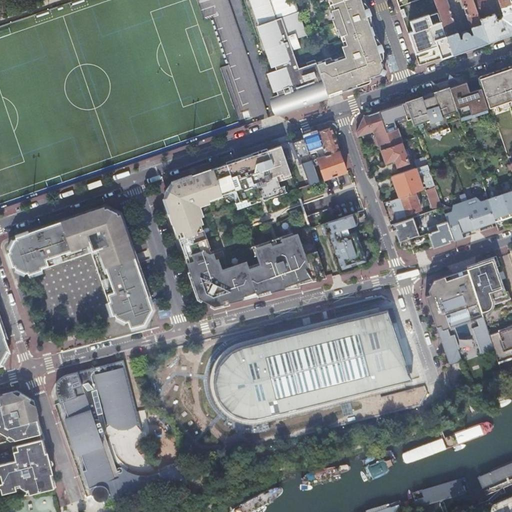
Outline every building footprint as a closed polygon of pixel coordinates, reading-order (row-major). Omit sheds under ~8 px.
[(249,0),(258,25),(257,26),(271,67),(273,67),(275,66),(276,70),(267,73),(273,92),(277,91),(278,95),(273,96),(279,114),(287,111),(311,103),(308,95),(317,92),(319,100),(323,99),(328,97),(326,91),(317,66),(309,69),(310,72),(301,75),(295,56),(303,54),(299,45),(309,41),(294,0),(287,0),(291,14),(276,19),(269,0),(249,0)] [(269,0),(276,19),(291,14),(287,0),(269,0)] [(367,80),(381,76),(385,67),(382,59),(383,54),(382,49),(364,0),(331,0),(332,3),(334,9),(331,9),(331,14),(334,24),(337,30),(340,35),(344,45),(342,46),(345,55),(332,60),(331,57),(330,57),(340,87),(347,90),(357,87),(356,84),(367,80)] [(487,42),(472,0),(461,0),(472,31),(466,33),(465,33),(464,33),(463,33),(463,34),(462,34),(462,35),(462,36),(462,37),(462,38),(458,39),(445,0),(433,0),(441,21),(452,54),(467,49),(487,42)] [(498,0),(503,13),(501,17),(496,19),(494,13),(490,14),(485,0),(472,0),(487,42),(503,36),(511,33),(511,7),(509,0),(498,0)] [(441,21),(432,24),(429,14),(409,21),(413,31),(408,32),(416,54),(437,46),(441,58),(443,57),(452,54),(441,21)] [(334,94),(347,90),(340,87),(330,57),(316,62),(317,66),(326,91),(328,97),(334,94)] [(511,79),(508,67),(502,69),(505,79),(499,81),(498,78),(495,79),(496,82),(488,84),(491,92),(502,88),(503,91),(506,90),(505,87),(511,84),(511,79)] [(490,73),(480,76),(482,84),(493,80),(490,73)] [(369,114),(363,117),(358,126),(356,132),(357,136),(361,135),(374,131),(375,136),(374,139),(376,145),(379,147),(380,150),(401,142),(395,124),(406,120),(411,118),(414,125),(422,122),(426,134),(429,133),(448,126),(447,121),(459,117),(453,99),(449,87),(448,87),(449,90),(435,95),(434,92),(428,94),(406,102),(401,103),(387,108),(388,111),(370,117),(369,114)] [(503,91),(501,91),(509,114),(511,112),(511,99),(508,89),(506,90),(503,91)] [(308,95),(311,103),(319,100),(317,92),(308,95)] [(380,111),(369,114),(370,117),(388,111),(387,108),(380,111)] [(450,130),(448,126),(429,133),(431,137),(450,130)] [(333,139),(330,128),(329,128),(327,129),(317,133),(322,149),(324,155),(337,150),(333,139)] [(506,142),(511,139),(511,132),(503,135),(506,142)] [(322,149),(317,133),(314,134),(304,137),(309,154),(322,149)] [(311,159),(309,154),(304,137),(299,139),(288,142),(294,159),(304,155),(306,161),(301,163),(302,168),(306,177),(316,173),(311,159)] [(401,142),(380,150),(385,163),(394,160),(396,167),(408,163),(401,142)] [(282,176),(289,174),(289,173),(280,145),(266,150),(250,156),(246,157),(226,164),(191,176),(179,180),(171,183),(164,198),(164,200),(172,223),(181,250),(189,272),(198,298),(213,306),(238,300),(269,292),(325,278),(316,251),(303,255),(301,250),(299,245),(297,240),(295,234),(292,235),(282,239),(268,243),(255,248),(257,254),(259,261),(260,264),(247,269),(246,266),(245,262),(230,267),(224,269),(220,271),(216,260),(214,260),(211,254),(210,254),(208,248),(209,248),(207,242),(203,230),(202,230),(200,224),(201,224),(199,217),(198,217),(201,216),(199,209),(198,205),(201,204),(208,201),(207,199),(234,189),(235,192),(238,201),(240,207),(254,202),(253,199),(258,198),(260,197),(261,196),(266,195),(267,198),(281,193),(279,187),(277,181),(276,178),(275,175),(281,174),(282,176)] [(250,156),(266,150),(265,148),(225,162),(226,164),(246,157),(250,156)] [(341,161),(337,150),(324,155),(316,158),(323,179),(329,177),(345,172),(341,161)] [(428,164),(425,156),(414,160),(416,168),(422,166),(428,164)] [(425,174),(430,172),(428,164),(422,166),(425,174)] [(392,176),(399,197),(414,192),(423,189),(416,168),(392,176)] [(163,196),(164,198),(171,183),(169,183),(165,189),(163,196)] [(433,210),(436,209),(443,207),(441,202),(438,195),(436,189),(436,187),(426,190),(433,210)] [(208,201),(235,192),(234,189),(207,199),(208,201)] [(511,190),(502,194),(510,216),(511,215),(511,190)] [(414,192),(399,197),(390,200),(395,214),(404,211),(405,215),(421,210),(414,192)] [(480,232),(497,225),(496,221),(488,199),(488,198),(481,201),(478,198),(476,197),(468,200),(465,193),(460,195),(460,197),(462,201),(453,204),(453,207),(452,211),(445,213),(448,220),(455,240),(471,234),(470,230),(474,228),(479,227),(480,232)] [(502,194),(488,199),(496,221),(510,216),(502,194)] [(172,223),(164,200),(162,200),(170,224),(172,223)] [(87,212),(14,236),(7,252),(12,267),(27,274),(41,269),(41,267),(48,265),(47,263),(52,261),(51,257),(65,252),(72,250),(80,247),(89,244),(90,247),(91,250),(94,250),(98,248),(101,257),(103,265),(106,273),(113,291),(107,294),(109,300),(107,301),(112,315),(128,323),(129,327),(143,324),(151,308),(135,261),(118,213),(103,206),(87,212)] [(363,224),(358,212),(332,221),(335,232),(340,230),(363,224)] [(419,234),(414,217),(407,219),(398,222),(393,224),(396,231),(399,241),(400,240),(401,241),(399,243),(400,246),(401,248),(403,249),(406,249),(410,247),(413,254),(433,247),(433,248),(451,242),(450,241),(454,240),(454,241),(455,240),(448,220),(428,227),(429,232),(420,236),(419,234)] [(353,265),(358,263),(365,261),(365,259),(355,232),(342,236),(340,230),(335,232),(330,234),(342,269),(353,265)] [(282,239),(292,235),(291,232),(274,238),(251,246),(254,255),(257,254),(255,248),(268,243),(282,239)] [(480,308),(481,313),(486,311),(509,303),(507,297),(501,280),(500,279),(501,278),(500,278),(499,275),(499,274),(499,273),(498,273),(496,266),(495,266),(493,259),(466,268),(467,271),(471,282),(476,298),(480,308)] [(439,336),(450,365),(461,361),(452,335),(448,337),(445,329),(477,317),(480,325),(473,328),(482,353),(494,349),(489,335),(489,334),(484,321),(481,313),(480,308),(476,298),(471,282),(467,271),(466,268),(432,280),(429,286),(427,291),(428,294),(424,296),(436,327),(439,336)] [(509,296),(507,297),(509,303),(486,311),(487,313),(511,304),(509,296)] [(378,306),(241,341),(236,342),(237,346),(242,345),(248,343),(249,348),(252,347),(251,343),(261,340),(349,318),(350,322),(353,322),(352,317),(379,310),(378,306)] [(349,318),(261,340),(251,343),(252,347),(249,348),(248,343),(242,345),(237,346),(232,349),(227,353),(222,357),(219,362),(216,368),(214,374),(213,380),(214,386),(215,392),(217,398),(221,403),(224,408),(229,412),(236,416),(242,418),(248,419),(256,418),(260,418),(267,416),(266,412),(268,411),(269,415),(280,413),(367,391),(366,386),(369,386),(370,390),(393,384),(404,382),(411,379),(399,344),(387,308),(379,310),(352,317),(353,322),(350,322),(349,318)] [(0,365),(8,351),(9,350),(0,325),(0,365)] [(489,335),(499,364),(511,359),(511,353),(511,350),(511,349),(511,327),(507,329),(489,335)] [(255,423),(257,423),(256,418),(248,419),(242,418),(236,416),(229,412),(224,408),(221,403),(217,398),(215,392),(214,386),(213,380),(214,374),(216,368),(219,362),(222,357),(227,353),(232,349),(237,346),(236,342),(230,345),(223,350),(217,357),(213,363),(210,371),(209,374),(209,380),(209,387),(211,394),(214,401),(218,408),(223,413),(229,418),(233,420),(240,422),(247,423),(255,423)] [(64,419),(76,454),(80,453),(86,470),(82,471),(88,488),(94,486),(94,487),(92,489),(91,491),(91,495),(92,498),(94,500),(95,501),(98,502),(100,503),(103,502),(105,501),(107,499),(108,496),(108,495),(109,494),(111,500),(120,496),(118,492),(110,495),(107,487),(116,484),(114,479),(119,478),(116,470),(103,430),(109,424),(110,425),(114,428),(118,430),(121,431),(126,431),(130,430),(135,427),(136,426),(140,431),(141,431),(136,411),(123,360),(123,361),(85,370),(87,378),(80,381),(78,376),(77,372),(64,375),(62,376),(60,377),(57,381),(55,386),(55,391),(59,403),(62,402),(68,418),(64,419)] [(64,375),(77,372),(78,376),(80,381),(87,378),(85,370),(123,361),(123,360),(85,369),(77,372),(66,374),(65,374),(64,375)] [(257,423),(262,422),(405,386),(404,382),(393,384),(370,390),(369,386),(366,386),(367,391),(280,413),(269,415),(268,411),(266,412),(267,416),(260,418),(256,418),(257,423)] [(36,415),(37,415),(33,404),(28,401),(30,399),(19,393),(18,395),(14,393),(1,396),(11,437),(13,438),(13,440),(39,433),(36,419),(37,419),(36,415)] [(8,435),(11,437),(1,396),(0,396),(0,432),(7,436),(7,437),(8,435)] [(17,450),(13,451),(15,460),(0,464),(0,488),(1,494),(6,492),(16,490),(15,488),(15,486),(19,485),(19,487),(25,490),(27,489),(28,494),(53,488),(50,474),(52,474),(50,467),(48,459),(46,452),(44,453),(41,439),(16,445),(17,450)] [(118,492),(120,496),(158,483),(155,474),(149,475),(140,475),(135,475),(130,473),(125,470),(122,468),(116,470),(119,478),(114,479),(116,484),(107,487),(110,495),(118,492)]
